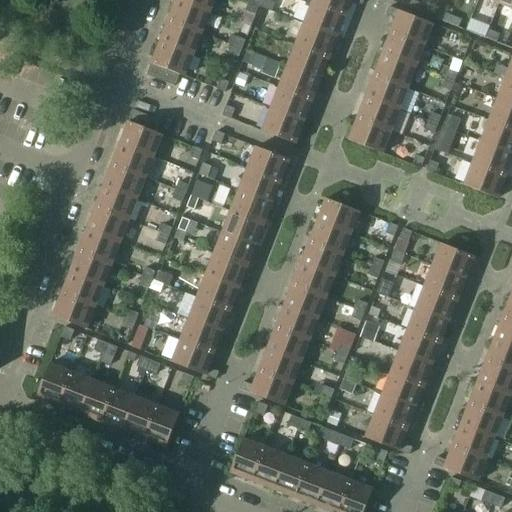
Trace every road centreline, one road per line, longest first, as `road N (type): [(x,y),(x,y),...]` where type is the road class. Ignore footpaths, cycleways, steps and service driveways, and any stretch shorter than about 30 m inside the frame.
road 1 (residential): [(6,343),(115,83)]
road 2 (residential): [(6,343),(2,403),(16,422),(189,494)]
